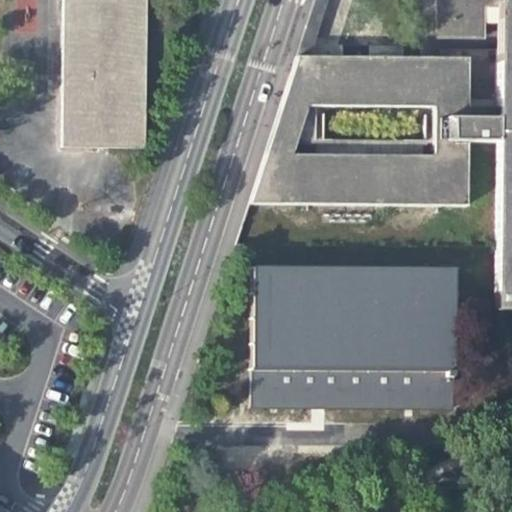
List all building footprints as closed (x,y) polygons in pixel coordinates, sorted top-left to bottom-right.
[(144,0),(59,0),(58,148),(143,148),(144,0)] [(311,0),(293,57),(308,57),(326,0),(311,0)] [(511,0),(433,0),(433,38),(478,38),(479,13),(479,5),(494,5),(494,13),(494,107),(494,114),(493,144),(492,309),(511,309),(511,0)] [(479,5),(479,13),(494,13),(494,5),(479,5)] [(411,58),(329,58),(329,64),(308,64),(308,57),(293,57),(245,207),(463,209),(464,144),(493,144),(494,114),(464,114),(464,107),(465,59),(430,59),(430,63),(411,63),(411,58)] [(447,413),(448,272),(246,269),(245,410),(447,413)]
